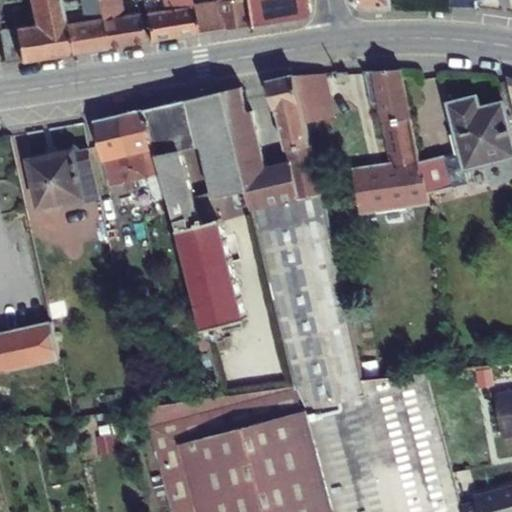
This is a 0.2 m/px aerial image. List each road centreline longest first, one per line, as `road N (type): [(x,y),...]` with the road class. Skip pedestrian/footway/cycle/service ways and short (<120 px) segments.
road 1 (secondary): [(0,93),(335,40)]
road 2 (secondary): [(335,40),(402,35),(511,45)]
